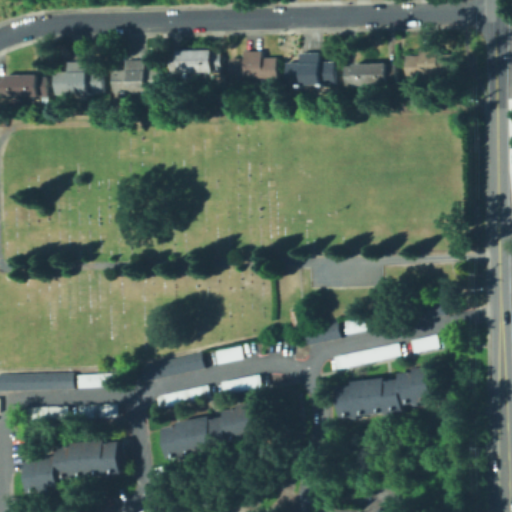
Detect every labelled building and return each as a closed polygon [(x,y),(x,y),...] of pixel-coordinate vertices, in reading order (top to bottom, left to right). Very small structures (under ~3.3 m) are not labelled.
[(405,52),(406,79),(456,76),(455,50),(438,51),(438,44),(417,45),(418,52),(405,52)] [(177,48),(212,46),(213,50),(219,50),(220,72),(177,73),(177,48)] [(242,49),(260,49),(260,56),(276,55),(277,79),(261,79),(261,87),(244,87),(243,78),(229,79),(228,58),(242,57),(242,49)] [(286,60),(286,84),(335,83),(334,58),(320,58),(320,50),(299,50),(300,60),(286,60)] [(125,58),(125,67),(109,68),(110,90),(159,88),(158,66),(145,67),(144,57),(125,58)] [(53,69),(53,92),(101,90),(100,68),(87,68),(87,58),(66,59),(66,68),(53,69)] [(343,63),(344,85),(396,83),(396,61),(388,61),(388,59),(352,60),(352,63),(343,63)] [(0,73),(45,72),(45,94),(0,94),(0,73)] [(444,311),(441,298),(408,305),(412,319),(444,311)] [(294,322),(291,306),(303,303),(307,320),(294,322)] [(342,319),(344,332),(372,327),(369,314),(342,319)] [(340,319),(344,333),(304,343),(300,328),(340,319)] [(409,337),(412,351),(438,345),(434,331),(409,337)] [(332,353),(335,366),(399,353),(396,340),(332,353)] [(214,349),(217,362),(241,356),(238,343),(214,349)] [(139,363),(143,380),(206,366),(202,348),(139,363)] [(338,384),(342,415),(406,407),(406,403),(417,402),(418,405),(424,404),(423,400),(437,399),(432,364),(415,366),(416,370),(403,372),(404,378),(388,380),(388,375),(353,379),(354,382),(338,384)] [(0,371),(0,388),(73,386),(73,369),(0,371)] [(74,373),(75,386),(116,383),(115,370),(74,373)] [(219,379),(222,392),(261,384),(258,371),(219,379)] [(207,383),(209,395),(160,406),(157,394),(207,383)] [(164,425),(170,457),(213,449),(212,444),(244,438),(244,441),(264,438),(257,399),(237,402),(238,406),(225,408),(227,414),(214,417),(213,412),(177,418),(178,423),(164,425)] [(76,403),(77,416),(116,414),(115,401),(76,403)] [(26,404),(26,421),(66,420),(66,403),(26,404)] [(58,453),(27,456),(30,492),(63,488),(62,477),(124,471),(121,439),(107,441),(106,437),(73,441),(73,444),(58,446),(58,453)] [(149,465),(162,463),(166,491),(153,492),(149,465)] [(9,497),(9,511),(21,511),(20,496),(9,497)] [(389,511),(379,503),(370,511),(389,511)]
